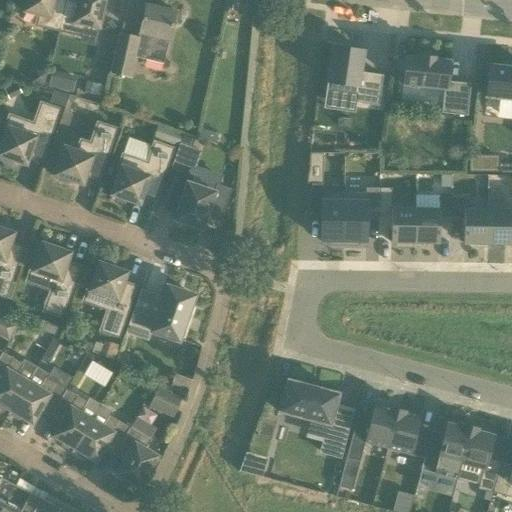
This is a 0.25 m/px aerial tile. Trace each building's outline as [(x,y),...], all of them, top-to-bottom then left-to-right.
[(35,26),(58,31),(65,4),(53,1),(53,0),(26,0),(23,12),(37,15),(35,26)] [(65,4),(58,31),(82,37),(84,26),(98,29),(104,0),(77,0),(76,6),(65,4)] [(145,5),(138,38),(118,34),(109,72),(130,77),(134,57),(163,64),(175,12),(145,5)] [(350,50),(350,48),(353,48),(353,47),(328,43),(328,44),(336,46),(329,92),(358,96),(357,104),(381,107),(385,76),(362,73),(365,52),(350,50)] [(434,58),(421,57),(420,58),(405,57),(402,85),(443,89),(442,105),(441,113),(466,116),(470,84),(447,82),(449,61),(434,60),(434,58)] [(506,99),(511,100),(511,64),(504,63),(503,67),(488,65),(485,97),(506,99)] [(44,87),(48,73),(33,69),(30,84),(44,87)] [(52,72),(48,87),(72,93),(76,78),(52,72)] [(100,100),(105,81),(89,77),(85,97),(100,100)] [(49,103),(63,107),(66,96),(52,92),(49,103)] [(4,128),(7,129),(0,147),(0,156),(1,157),(0,161),(11,164),(12,161),(19,163),(21,159),(27,162),(29,156),(41,161),(59,110),(40,103),(33,124),(9,116),(4,128)] [(86,176),(98,180),(116,129),(97,123),(90,144),(80,140),(76,151),(64,147),(54,176),(58,177),(57,180),(68,184),(69,181),(76,183),(77,179),(84,181),(86,176)] [(178,148),(179,143),(181,136),(157,128),(153,139),(178,148)] [(312,130),(309,153),(323,153),(335,153),(337,134),(313,132),(313,131),(312,130)] [(120,168),(111,195),(115,197),(114,200),(124,204),(126,200),(133,203),(134,199),(141,201),(142,196),(155,200),(172,149),(153,142),(146,163),(122,155),(118,167),(120,168)] [(172,163),(185,167),(192,148),(179,143),(178,148),(172,163)] [(309,153),(309,165),(322,165),(323,153),(309,153)] [(469,155),(469,170),(484,171),(484,155),(469,155)] [(216,184),(214,190),(188,182),(190,176),(176,171),(162,211),(175,215),(173,221),(183,224),(202,230),(207,216),(220,221),(231,190),(216,184)] [(328,245),(343,245),(344,193),(322,192),(322,184),(311,184),(308,214),(321,214),(320,241),(328,242),(328,245)] [(343,245),(358,245),(358,242),(366,242),(366,214),(378,214),(379,188),(365,188),(365,193),(344,193),(343,245)] [(390,242),(394,243),(396,243),(396,246),(411,247),(411,243),(413,243),(414,243),(415,210),(391,209),(391,188),(379,188),(378,214),(390,215),(390,230),(390,240),(390,242)] [(451,218),(459,218),(463,218),(463,243),(487,244),(487,210),(464,210),(464,206),(464,198),(451,198),(451,218)] [(414,243),(439,243),(439,210),(415,210),(414,243)] [(511,244),(511,211),(487,210),(487,244),(511,244)] [(0,296),(5,298),(10,300),(15,284),(10,282),(16,266),(22,247),(10,243),(12,238),(5,236),(7,232),(0,229),(0,296)] [(61,318),(73,286),(79,267),(67,263),(69,258),(62,255),(64,251),(42,243),(32,271),(30,270),(26,282),(50,290),(42,311),(61,318)] [(104,261),(102,265),(98,263),(89,290),(87,290),(82,302),(107,310),(99,331),(118,338),(129,306),(136,287),(123,282),(125,277),(128,271),(114,266),(115,265),(104,261)] [(140,290),(134,309),(125,334),(126,334),(129,325),(178,342),(194,296),(167,287),(161,302),(140,295),(141,290),(140,290)] [(0,337),(8,342),(18,326),(8,320),(0,333),(0,337)] [(40,331),(57,337),(60,327),(43,321),(40,331)] [(53,339),(43,355),(51,360),(61,343),(53,339)] [(119,344),(103,339),(102,343),(98,353),(98,354),(113,359),(119,344)] [(0,355),(0,409),(7,414),(7,415),(8,415),(27,383),(16,377),(23,365),(2,352),(0,355)] [(104,387),(112,373),(89,360),(81,374),(104,387)] [(27,383),(8,415),(8,416),(9,415),(18,420),(20,417),(32,424),(41,408),(51,414),(66,390),(72,380),(51,367),(46,375),(35,369),(27,382),(27,383)] [(190,389),(192,381),(174,375),(171,383),(190,389)] [(281,413),(311,421),(328,425),(321,452),(339,457),(351,410),(335,406),(337,397),(338,394),(336,394),(321,390),(319,389),(306,386),(304,385),(289,381),(287,380),(279,412),(281,413)] [(159,415),(170,395),(157,389),(148,410),(159,415)] [(66,390),(51,414),(62,420),(52,436),(64,443),(62,446),(71,452),(91,420),(80,414),(86,403),(66,390)] [(387,449),(398,409),(390,407),(390,408),(374,404),(364,443),(387,449)] [(405,412),(404,411),(398,409),(387,449),(423,458),(430,431),(417,428),(421,416),(405,412)] [(105,446),(115,452),(129,428),(108,415),(102,427),(91,420),(71,453),(72,453),(73,453),(82,458),(84,455),(95,462),(105,446)] [(457,480),(461,464),(470,429),(471,426),(463,424),(463,425),(451,422),(450,424),(447,423),(443,435),(430,431),(423,458),(420,470),(457,480)] [(471,426),(470,429),(461,464),(484,470),(493,436),(489,435),(490,432),(478,429),(478,428),(471,426)] [(150,440),(129,428),(115,452),(125,458),(116,474),(138,487),(141,484),(144,486),(150,475),(147,473),(157,457),(144,450),(150,440)] [(235,469),(257,475),(263,457),(240,451),(235,469)] [(511,465),(500,462),(492,493),(511,498),(511,465)] [(19,479),(15,486),(30,494),(44,501),(47,494),(19,479)] [(37,511),(44,501),(30,494),(30,495),(23,507),(8,499),(1,511),(37,511)] [(62,511),(63,511),(44,501),(37,511),(62,511)]
